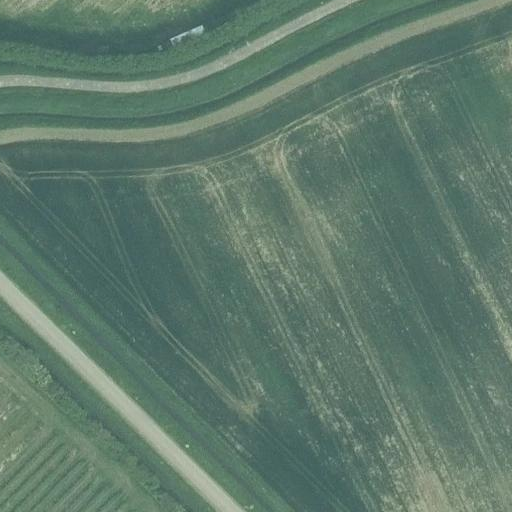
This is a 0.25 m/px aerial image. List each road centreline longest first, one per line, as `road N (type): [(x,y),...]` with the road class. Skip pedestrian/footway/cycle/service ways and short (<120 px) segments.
road 1 (unclassified): [(0,83),(171,82),(345,0)]
road 2 (unclassified): [(229,511),(0,283)]
road 3 (track): [(0,360),(155,511)]
